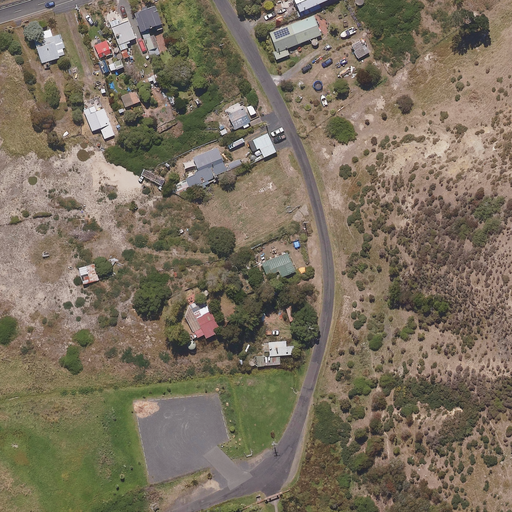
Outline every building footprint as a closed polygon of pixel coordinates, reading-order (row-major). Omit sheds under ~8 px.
[(293,0),(299,12),(303,10),(306,15),(320,8),(318,3),(325,0),(293,0)] [(140,31),(154,26),(156,31),(163,29),(161,24),(155,6),(134,13),(140,31)] [(316,37),(320,35),(313,16),(268,33),(275,52),(286,48),(310,39),(311,42),(311,43),(311,44),(312,44),(312,45),(313,45),(314,46),(315,46),(316,45),(317,45),(317,44),(318,44),(318,43),(318,42),(318,41),(317,40),(317,39),(316,37)] [(118,45),(125,42),(126,45),(130,43),(129,41),(135,38),(128,21),(120,24),(118,19),(109,22),(118,45)] [(41,63),(59,58),(59,56),(64,55),(62,49),(64,48),(60,35),(52,37),(49,29),(32,34),(41,63)] [(151,36),(149,32),(142,35),(150,57),(160,54),(153,35),(151,36)] [(111,53),(107,41),(95,45),(99,58),(111,53)] [(368,53),(363,42),(353,47),(358,58),(368,53)] [(287,49),(274,54),(276,60),(289,55),(287,49)] [(123,67),(120,57),(97,63),(100,74),(123,67)] [(139,102),(135,91),(121,96),(125,107),(139,102)] [(167,101),(169,100),(171,105),(176,103),(173,94),(169,95),(165,97),(167,101)] [(253,103),(246,107),(250,116),(258,112),(253,103)] [(110,124),(102,106),(85,114),(92,132),(110,124)] [(234,130),(243,126),(244,128),(249,126),(248,123),(249,123),(243,109),(228,116),(234,130)] [(275,152),(267,133),(248,142),(252,151),(259,148),(263,157),(275,152)] [(183,179),(188,192),(228,176),(217,148),(192,158),(198,173),(183,179)] [(165,178),(148,171),(145,178),(162,185),(165,178)] [(295,271),(287,253),(261,264),(266,276),(278,271),(281,277),(295,271)] [(99,280),(95,264),(80,267),(84,284),(99,280)] [(182,309),(193,331),(196,338),(203,334),(205,339),(215,334),(213,330),(218,327),(203,298),(182,309)] [(286,347),(286,341),(263,343),(264,356),(258,357),(259,366),(280,364),(279,356),(294,354),(293,346),(286,347)]
